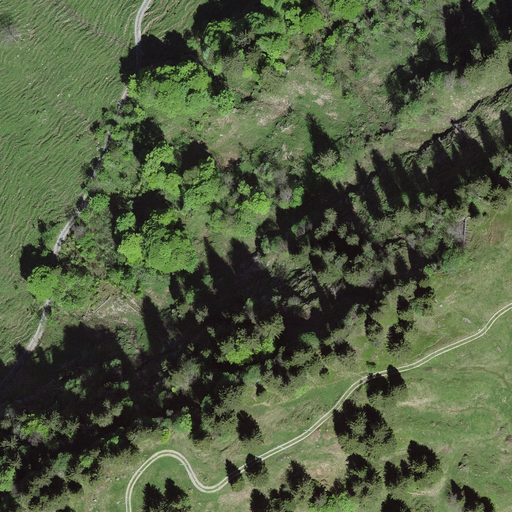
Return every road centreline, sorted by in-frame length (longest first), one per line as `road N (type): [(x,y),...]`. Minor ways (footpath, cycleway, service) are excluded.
road 1 (track): [(511,305),(419,365),(357,382),(323,426),(211,490),(180,457),(158,456),(136,476),(129,511)]
road 2 (track): [(0,385),(36,339),(57,248),(136,74),(139,15),(148,0)]
